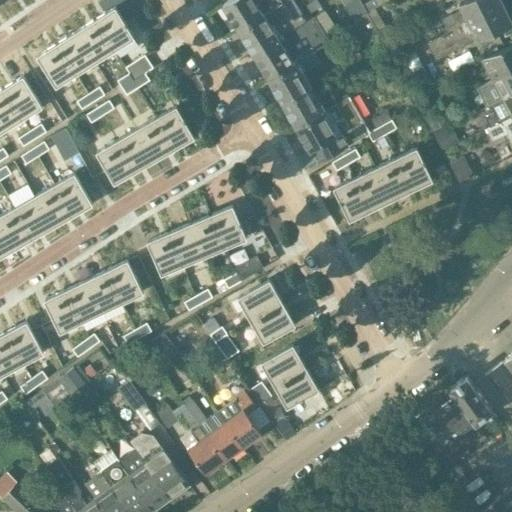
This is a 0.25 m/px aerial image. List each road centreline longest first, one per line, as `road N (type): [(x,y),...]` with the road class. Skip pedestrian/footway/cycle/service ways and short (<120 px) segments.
road 1 (residential): [(0,293),(252,135)]
road 2 (residential): [(399,385),(252,135)]
road 3 (residential): [(223,511),(399,385)]
road 4 (residential): [(252,135),(172,0)]
road 5 (residential): [(399,385),(451,344),(511,277)]
